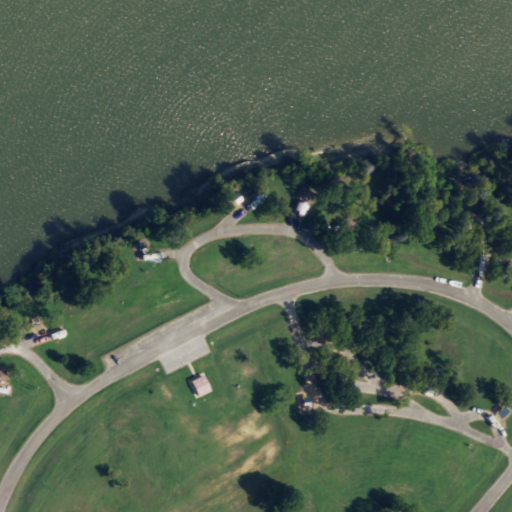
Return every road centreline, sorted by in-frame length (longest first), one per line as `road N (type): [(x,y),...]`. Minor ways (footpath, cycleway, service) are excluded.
road 1 (residential): [(0,497),(43,427),(110,373),(291,289),(409,281),(472,301),(511,326),(494,490),(474,511)]
road 2 (residential): [(291,289),(293,328),(325,405),(426,418),(511,455)]
road 3 (residential): [(236,311),(182,271),(191,244),(206,235),(296,232),(321,256),(330,281)]
